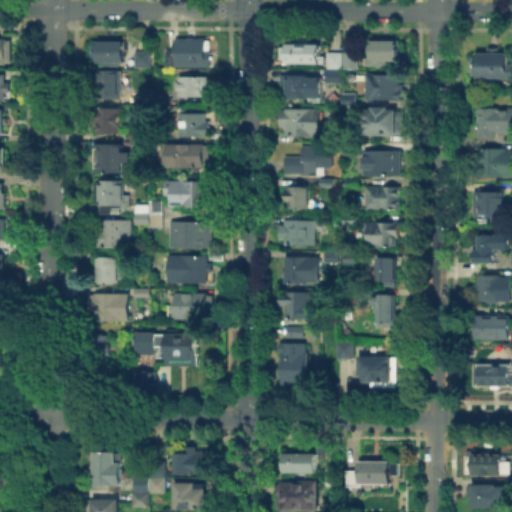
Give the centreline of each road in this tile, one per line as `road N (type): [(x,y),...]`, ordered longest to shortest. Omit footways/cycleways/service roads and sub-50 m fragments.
road 1 (residential): [(244,511),(247,0)]
road 2 (residential): [(434,511),(437,0)]
road 3 (residential): [(48,418),(511,419)]
road 4 (residential): [(50,9),(511,11)]
road 5 (residential): [(48,418),(50,9)]
